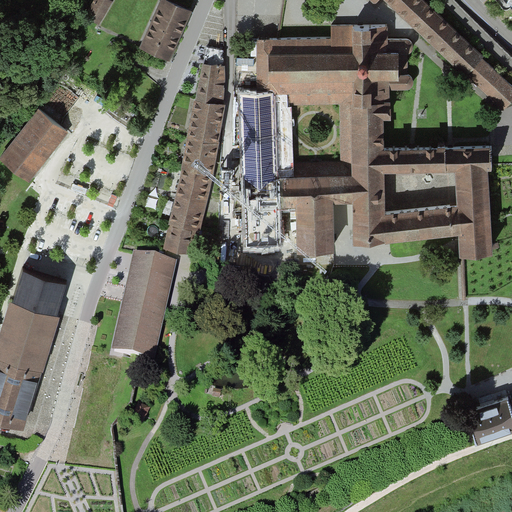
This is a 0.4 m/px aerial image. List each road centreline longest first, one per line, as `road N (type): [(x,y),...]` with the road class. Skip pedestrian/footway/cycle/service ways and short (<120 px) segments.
road 1 (residential): [(13,511),(46,450),(96,286),(207,0)]
road 2 (residential): [(229,0),(224,230)]
